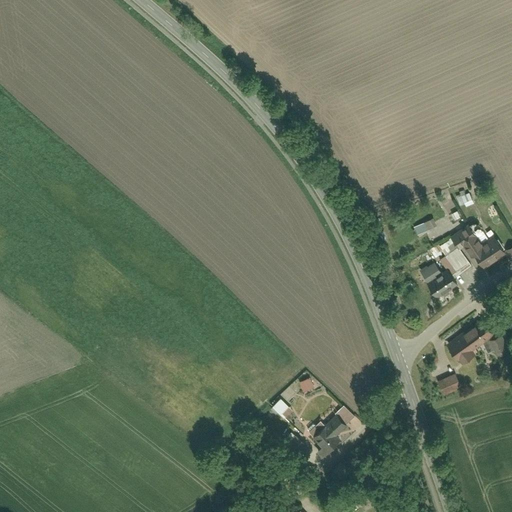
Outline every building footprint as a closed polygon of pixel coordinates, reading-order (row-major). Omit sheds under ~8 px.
[(457,204),(462,202),(463,205),(471,203),(468,192),(455,196),(457,204)] [(411,226),(415,234),(435,225),(430,216),(411,226)] [(485,266),(504,253),(494,238),(483,246),(468,223),(448,236),(457,250),(463,246),(471,258),(477,254),(485,266)] [(420,270),(439,297),(458,284),(447,269),(442,272),(434,260),(420,270)] [(481,318),(446,343),(461,365),(475,355),(472,351),(494,336),(481,318)] [(437,381),(443,395),(460,388),(454,374),(437,381)] [(301,383),(305,393),(316,389),(312,379),(301,383)] [(282,416),(290,408),(283,400),(275,408),(282,416)] [(314,446),(322,455),(340,438),(336,434),(354,416),(343,405),(313,436),(318,442),(314,446)] [(295,435),(290,430),(279,441),(284,446),(295,435)] [(298,436),(286,447),(293,454),(305,443),(298,436)]
